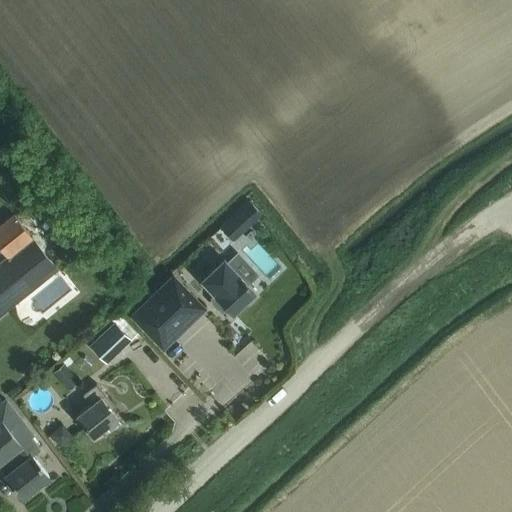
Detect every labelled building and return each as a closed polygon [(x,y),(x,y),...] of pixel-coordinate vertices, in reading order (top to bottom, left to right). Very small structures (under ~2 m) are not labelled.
[(0,311),(55,267),(12,214),(0,223),(0,246),(8,257),(0,263),(0,311)] [(211,269),(200,279),(214,294),(211,297),(210,301),(216,308),(221,308),(224,305),(231,312),(254,292),(246,283),(256,274),(237,254),(227,263),(223,258),(211,269)] [(172,274),(141,304),(172,337),(197,314),(177,294),(185,287),(172,274)] [(107,361),(130,338),(112,320),(89,343),(107,361)] [(89,401),(74,413),(80,420),(92,436),(116,417),(109,409),(114,405),(102,390),(96,382),(83,393),(89,401)] [(47,475),(35,459),(31,454),(40,447),(31,435),(33,434),(6,398),(0,402),(0,418),(1,419),(0,419),(0,470),(20,496),(47,475)]
